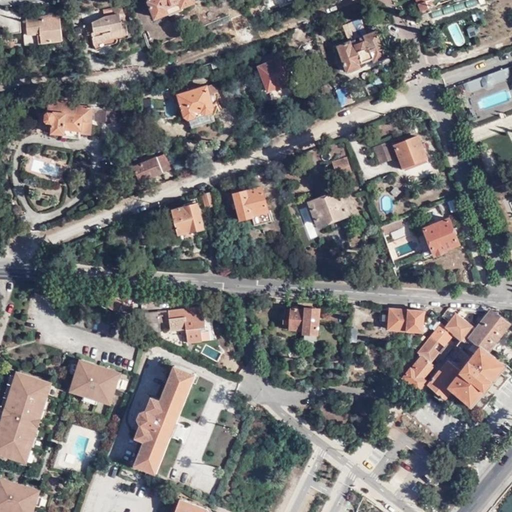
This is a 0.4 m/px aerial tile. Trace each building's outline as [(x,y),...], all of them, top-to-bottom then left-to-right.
[(150,0),(151,0),(158,16),(169,12),(173,14),(185,10),(186,4),(196,0),(150,0)] [(426,0),(422,0),(418,2),(421,10),(429,8),(426,1),(426,0)] [(120,12),(118,5),(103,9),(105,15),(120,12)] [(111,28),(112,31),(121,29),(122,29),(125,28),(120,12),(105,15),(104,16),(94,23),(96,32),(111,28)] [(231,18),(238,35),(252,30),(246,13),(231,18)] [(61,17),(27,21),(28,37),(43,36),(43,43),(63,40),(61,17)] [(344,26),(350,43),(355,40),(360,38),(365,36),(368,35),(362,19),(344,26)] [(113,34),(112,31),(111,28),(96,32),(99,40),(110,37),(109,35),(113,34)] [(355,40),(350,43),(338,46),(348,71),(360,66),(359,63),(373,58),(375,61),(388,56),(377,31),(368,35),(365,36),(360,38),(362,42),(357,45),(355,40)] [(41,45),(40,38),(25,39),(26,46),(41,45)] [(283,55),(258,65),(267,89),(275,86),(276,89),(287,86),(285,82),(293,80),(283,55)] [(469,88),(483,83),(487,84),(491,83),(493,79),(507,75),(510,72),(507,64),(463,81),(465,87),(469,88)] [(214,81),(179,93),(188,118),(193,121),(198,119),(199,114),(205,112),(209,115),(214,113),(215,107),(210,93),(218,90),(214,81)] [(349,89),(336,93),(342,107),(354,103),(349,89)] [(76,101),(49,98),(48,111),(45,111),(44,121),(51,122),(50,130),(63,132),(62,137),(79,139),(80,133),(89,134),(91,113),(97,114),(96,120),(116,123),(117,111),(92,108),(92,106),(77,104),(76,101)] [(198,119),(193,121),(194,125),(216,117),(214,113),(209,115),(205,112),(199,114),(198,119)] [(418,136),(394,144),(403,167),(427,158),(418,136)] [(389,144),(374,149),(379,164),(395,159),(389,144)] [(161,154),(128,167),(135,184),(167,171),(161,154)] [(346,157),(333,162),(337,176),(351,171),(346,157)] [(32,174),(64,174),(64,160),(32,160),(32,174)] [(262,186),(234,193),(241,219),(254,216),(253,213),(268,211),(262,186)] [(204,206),(212,204),(209,191),(202,193),(204,206)] [(340,192),(311,202),(319,223),(348,213),(340,192)] [(196,203),(173,209),(181,237),(192,233),(193,236),(204,234),(196,203)] [(450,218),(423,228),(433,255),(445,251),(444,249),(460,243),(450,218)] [(402,228),(398,220),(380,227),(383,235),(402,228)] [(104,293),(98,290),(94,297),(119,311),(124,303),(104,291),(104,293)] [(189,343),(203,341),(202,333),(207,332),(204,307),(170,311),(172,331),(188,329),(189,343)] [(305,333),(318,334),(319,334),(321,310),(307,309),(307,310),(293,309),(293,311),(286,310),(285,327),(292,327),(292,329),(305,331),(305,333)] [(426,313),(392,311),(383,310),(382,323),(391,323),(390,331),(425,333),(426,313)] [(449,313),(445,317),(451,322),(447,327),(447,328),(455,335),(463,341),(455,351),(460,355),(463,352),(471,342),(469,340),(478,329),(463,317),(464,310),(450,310),(448,312),(449,313)] [(159,312),(146,313),(148,328),(160,326),(159,312)] [(511,331),(511,321),(508,325),(495,314),(492,313),(478,329),(469,340),(471,342),(480,349),(483,346),(491,353),(511,330),(511,331)] [(432,363),(455,335),(447,328),(447,327),(444,324),(419,353),(423,357),(432,363)] [(202,333),(203,341),(211,341),(210,332),(207,332),(202,333)] [(508,368),(491,353),(483,346),(480,349),(471,342),(463,352),(472,360),(461,373),(451,365),(448,362),(441,371),(430,384),(429,385),(446,400),(452,392),(473,409),(508,368)] [(90,379),(95,362),(81,357),(79,363),(76,372),(72,384),(86,389),(85,393),(98,397),(100,393),(113,397),(117,384),(120,376),(122,370),(109,366),(103,383),(90,379)] [(424,380),(435,366),(432,363),(423,357),(413,369),(411,369),(404,378),(419,391),(427,382),(424,380)] [(109,366),(95,362),(90,379),(103,383),(109,366)] [(196,373),(176,365),(162,400),(153,396),(148,409),(142,412),(139,419),(142,424),(137,438),(146,442),(137,466),(158,474),(196,373)] [(40,406),(44,393),(49,379),(18,370),(16,375),(14,383),(9,396),(7,405),(4,414),(1,424),(0,426),(0,453),(22,460),(27,446),(31,433),(34,424),(37,415),(40,406)] [(53,381),(49,379),(44,393),(49,394),(53,381)] [(9,396),(14,383),(9,381),(4,395),(9,396)] [(71,388),(85,393),(86,389),(72,384),(71,388)] [(44,408),(49,394),(44,393),(40,406),(44,408)] [(97,402),(98,397),(85,393),(83,398),(97,402)] [(112,402),(113,397),(100,393),(98,397),(112,402)] [(31,448),(36,435),(31,433),(27,446),(31,448)] [(27,462),(31,448),(27,446),(22,460),(27,462)] [(40,489),(27,485),(21,502),(8,498),(14,481),(0,476),(0,506),(4,508),(3,511),(4,511),(18,511),(32,511),(35,504),(38,494),(40,489)] [(27,485),(14,481),(8,498),(21,502),(27,485)] [(211,511),(209,509),(181,499),(176,511),(211,511)]
